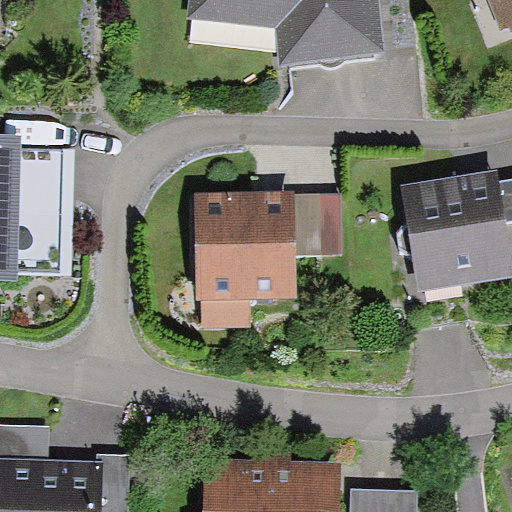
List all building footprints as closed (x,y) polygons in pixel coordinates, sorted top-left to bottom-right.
[(379,0),(189,0),(187,19),(276,27),(280,67),(385,52),(379,0)] [(511,0),(488,0),(502,31),(511,27),(511,30),(511,29),(511,0)] [(0,278),(16,279),(16,273),(70,275),(75,152),(21,149),(21,135),(0,134),(0,278)] [(511,276),(511,247),(507,223),(511,222),(511,178),(501,181),(498,169),(400,186),(419,293),(511,276)] [(296,190),(194,192),(197,301),(202,301),(203,329),(251,328),(250,300),(298,299),(297,255),(296,195),(296,190)] [(296,195),(297,255),(343,254),(342,194),(296,195)] [(0,458),(49,460),(50,426),(0,425),(0,458)] [(338,511),(340,462),(290,460),(291,447),(253,446),(253,460),(205,458),(203,511),(338,511)] [(98,454),(98,462),(103,462),(101,511),(129,511),(131,455),(98,454)] [(49,460),(0,458),(0,511),(101,511),(103,462),(98,462),(49,460)] [(417,511),(418,491),(352,489),(351,511),(417,511)]
